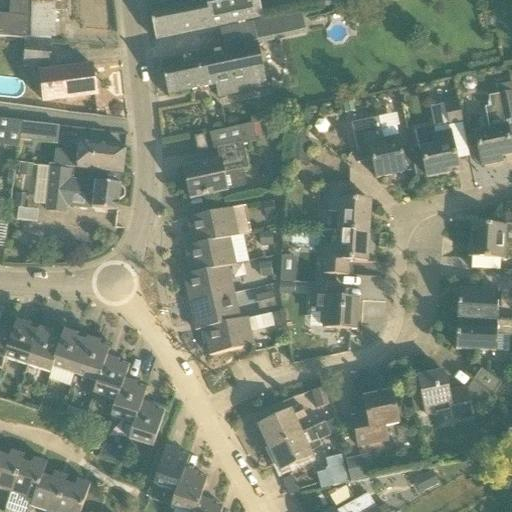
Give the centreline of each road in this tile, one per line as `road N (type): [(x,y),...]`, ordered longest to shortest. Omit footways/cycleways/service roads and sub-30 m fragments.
road 1 (residential): [(198,408),(395,350),(411,335),(420,224),(433,209),(511,191)]
road 2 (residential): [(115,283),(136,242),(146,146),(128,0)]
road 3 (residential): [(115,283),(198,408)]
road 4 (residential): [(198,408),(258,511)]
